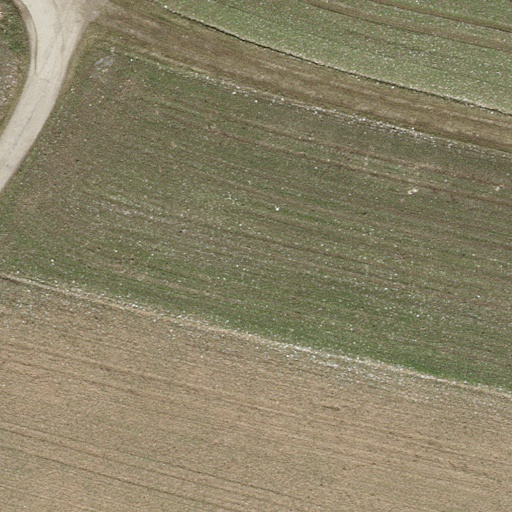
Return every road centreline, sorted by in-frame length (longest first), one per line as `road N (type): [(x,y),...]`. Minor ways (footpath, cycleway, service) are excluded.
road 1 (track): [(69,4),(511,114)]
road 2 (track): [(0,179),(40,118),(69,4)]
